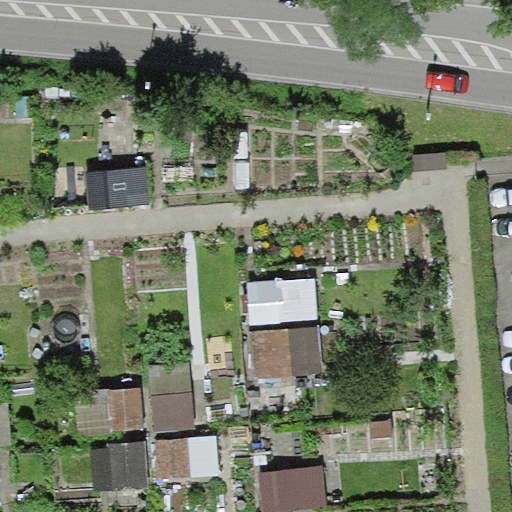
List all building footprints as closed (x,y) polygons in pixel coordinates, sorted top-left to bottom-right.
[(150,168),(85,173),(87,210),(154,205),(150,168)] [(319,276),(248,281),(251,323),(322,317),(319,276)] [(321,326),(251,330),(253,374),(326,368),(321,326)] [(191,363),(151,365),(154,426),(198,425),(191,363)] [(139,386),(111,390),(114,430),(144,429),(139,386)] [(111,390),(77,392),(80,433),(114,430),(111,390)] [(7,401),(0,401),(0,444),(12,443),(7,401)] [(189,437),(156,439),(158,477),(191,476),(189,437)] [(148,439),(86,445),(91,494),(153,488),(148,439)] [(324,465),(260,470),(263,510),(328,506),(324,465)]
